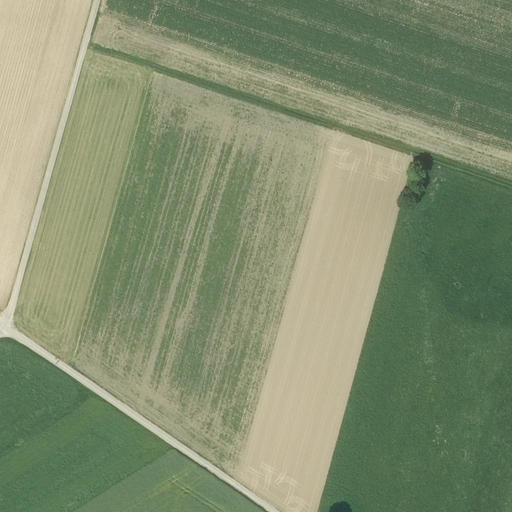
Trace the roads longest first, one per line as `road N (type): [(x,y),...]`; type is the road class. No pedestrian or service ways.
road 1 (track): [(84,46),(511,188)]
road 2 (track): [(97,0),(1,327)]
road 3 (track): [(271,511),(1,327)]
